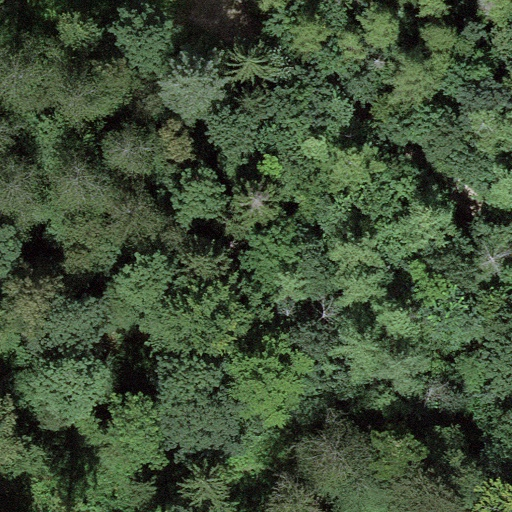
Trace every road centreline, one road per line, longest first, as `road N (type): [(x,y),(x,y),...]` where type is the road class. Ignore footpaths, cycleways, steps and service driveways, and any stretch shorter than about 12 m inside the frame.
road 1 (track): [(262,0),(267,42),(511,228)]
road 2 (track): [(0,53),(263,12)]
